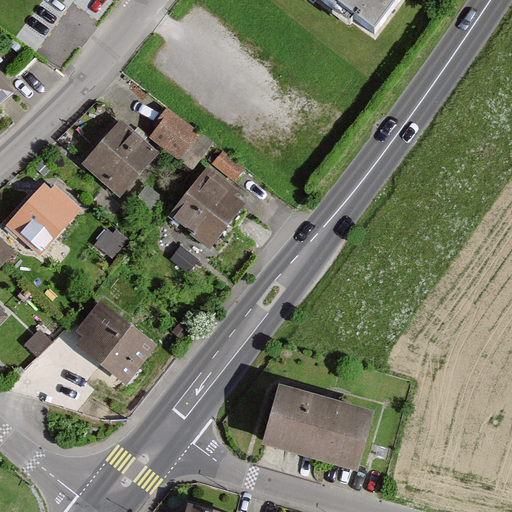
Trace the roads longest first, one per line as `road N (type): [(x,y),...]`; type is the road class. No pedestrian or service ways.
road 1 (primary): [(175,435),(492,0)]
road 2 (residential): [(146,0),(78,89),(0,160)]
road 3 (unclassified): [(175,435),(215,464),(376,511)]
